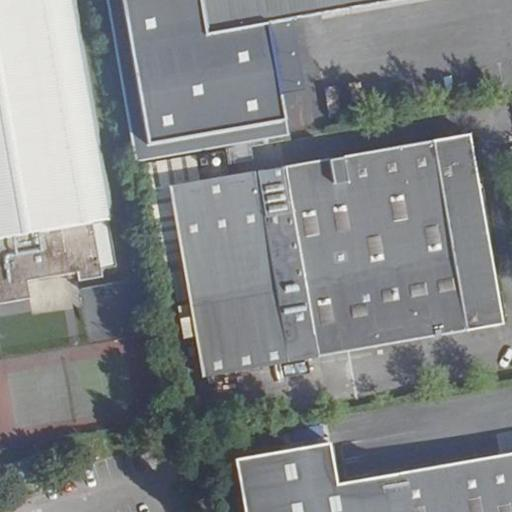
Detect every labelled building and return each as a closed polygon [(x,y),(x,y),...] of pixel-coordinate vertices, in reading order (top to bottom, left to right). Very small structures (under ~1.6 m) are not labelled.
[(76,0),(0,0),(0,305),(32,299),(28,282),(78,274),(81,283),(105,279),(96,223),(114,220),(76,0)] [(211,0),(217,32),(403,0),(211,0)] [(289,202),(283,167),(169,187),(203,379),(504,325),(469,135),(314,162),(319,196),(289,202)] [(314,162),(283,167),(289,202),(319,196),(314,162)] [(127,282),(83,288),(88,327),(114,324),(112,308),(130,306),(127,282)] [(511,511),(511,452),(395,473),(401,511),(511,511)] [(380,511),(401,511),(395,473),(374,477),(380,511)]
